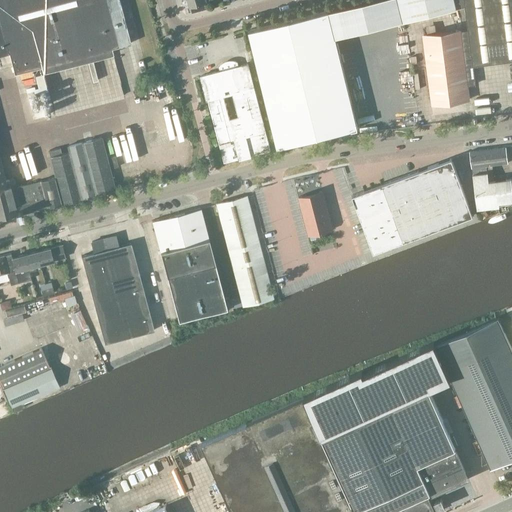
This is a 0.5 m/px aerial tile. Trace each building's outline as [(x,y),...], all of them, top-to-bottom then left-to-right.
[(0,0),(0,54),(9,53),(14,73),(130,43),(119,0),(0,0)] [(373,0),(249,30),(277,147),(357,128),(335,37),(403,20),(398,0),(373,0)] [(398,0),(403,20),(457,7),(466,5),(465,0),(398,0)] [(511,0),(465,0),(466,5),(473,63),(511,58),(511,0)] [(433,104),(469,99),(460,30),(424,34),(433,104)] [(270,150),(248,63),(238,65),(237,61),(233,60),(232,62),(228,63),(224,64),(222,63),(219,66),(220,70),(200,75),(207,100),(208,99),(224,162),(270,150)] [(115,189),(103,142),(101,136),(66,146),(68,151),(61,153),(60,147),(48,150),(62,202),(115,189)] [(508,162),(506,146),(505,146),(470,151),(477,208),(499,205),(499,202),(511,199),(511,184),(511,178),(488,181),(486,165),(508,162)] [(373,252),(463,218),(472,215),(451,158),(352,195),(373,252)] [(0,217),(14,214),(5,180),(0,159),(0,217)] [(47,207),(61,204),(61,203),(54,177),(40,180),(40,181),(16,187),(13,178),(5,180),(14,214),(16,213),(17,216),(23,214),(23,213),(47,206),(47,207)] [(332,229),(323,191),(322,190),(299,196),(309,235),(332,229)] [(273,297),(247,198),(247,195),(216,203),(242,305),(273,297)] [(200,207),(152,220),(178,320),(226,307),(200,207)] [(349,228),(347,222),(342,223),(340,213),(331,215),(334,231),(349,228)] [(105,265),(134,257),(131,242),(117,246),(115,235),(103,238),(106,249),(102,250),(105,265)] [(85,270),(105,265),(102,250),(106,249),(103,238),(91,241),(94,252),(81,255),(85,270)] [(65,256),(62,246),(62,245),(50,248),(50,247),(37,251),(40,263),(53,260),(53,259),(65,256)] [(34,265),(40,263),(37,251),(24,254),(29,271),(35,269),(34,265)] [(11,257),(12,257),(10,253),(3,255),(0,255),(0,273),(7,272),(10,284),(18,282),(11,257)] [(31,278),(29,271),(24,254),(12,257),(11,257),(18,282),(31,278)] [(109,279),(138,271),(134,257),(105,265),(109,279)] [(89,285),(109,279),(105,265),(85,270),(89,285)] [(138,271),(109,279),(112,291),(114,298),(143,291),(138,271)] [(92,296),(112,291),(109,279),(89,285),(92,296)] [(115,302),(114,298),(112,291),(92,296),(95,308),(115,302)] [(118,312),(147,304),(143,291),(114,298),(115,302),(118,312)] [(118,314),(118,312),(115,302),(95,308),(98,319),(118,314)] [(122,325),(129,323),(139,321),(151,318),(147,304),(118,312),(118,314),(122,325)] [(23,305),(5,310),(6,315),(25,311),(23,305)] [(14,316),(16,322),(23,321),(21,314),(14,316)] [(101,331),(111,328),(120,326),(122,325),(118,314),(98,319),(101,331)] [(139,321),(142,333),(154,329),(151,318),(139,321)] [(495,320),(437,346),(489,463),(491,468),(511,458),(511,354),(495,320)] [(132,335),(142,333),(139,321),(129,323),(132,335)] [(123,337),(132,335),(129,323),(122,325),(120,326),(123,337)] [(114,340),(123,337),(120,326),(111,328),(114,340)] [(104,342),(114,340),(111,328),(101,331),(104,342)] [(41,347),(0,365),(0,380),(3,387),(11,406),(13,411),(23,408),(20,403),(58,386),(49,366),(41,347)] [(362,370),(202,442),(233,511),(385,511),(396,507),(397,511),(435,511),(434,510),(427,493),(430,492),(431,494),(467,477),(465,472),(454,448),(455,448),(414,356),(412,351),(363,373),(362,370)] [(166,474),(188,471),(186,456),(155,460),(142,462),(144,476),(158,474),(158,468),(165,467),(166,474)]
